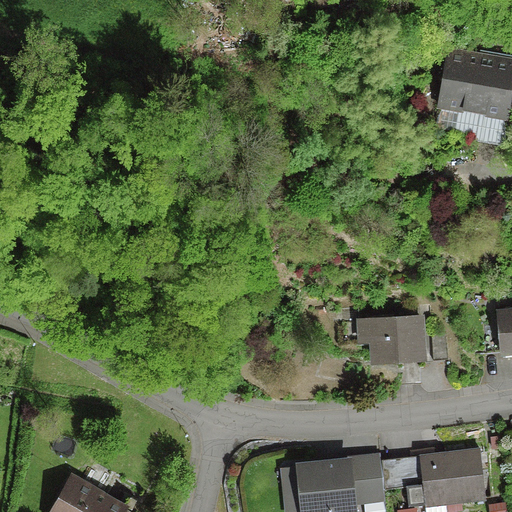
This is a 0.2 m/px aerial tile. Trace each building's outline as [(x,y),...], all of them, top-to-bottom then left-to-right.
[(447,52),(437,105),(503,116),(511,63),(447,52)] [(511,350),(511,310),(496,312),(500,352),(511,350)] [(417,318),(369,321),(372,360),(420,357),(417,318)] [(445,360),(443,330),(428,331),(430,361),(445,360)] [(483,498),(477,450),(417,457),(422,499),(438,497),(438,503),(483,498)] [(403,458),(389,460),(392,489),(407,487),(403,458)] [(299,472),(286,473),(289,511),(356,511),(355,504),(383,501),(379,460),(299,468),(299,472)] [(118,511),(121,508),(73,480),(54,511),(118,511)]
